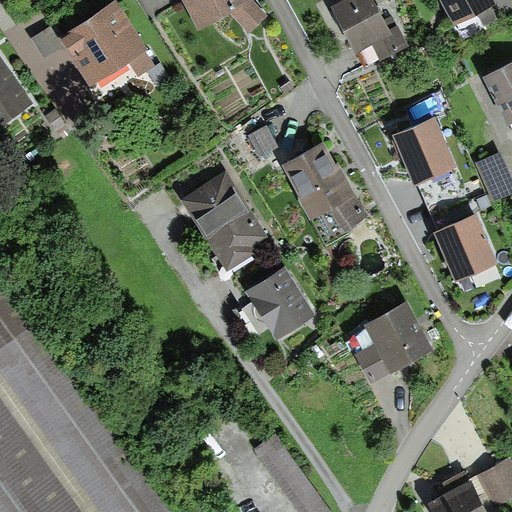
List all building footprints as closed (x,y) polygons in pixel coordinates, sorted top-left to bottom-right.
[(182,0),(198,29),(230,12),(250,33),(268,15),(253,1),(252,0),(182,0)] [(373,0),(345,0),(333,6),(357,55),(372,47),(379,61),(407,47),(391,15),(383,19),(373,0)] [(446,0),(456,20),(495,1),(494,0),(446,0)] [(115,1),(58,37),(66,48),(67,51),(90,86),(130,61),(139,74),(155,64),(115,1)] [(66,48),(58,37),(51,26),(32,39),(45,58),(60,49),(67,51),(66,48)] [(511,60),(487,73),(510,118),(511,117),(511,60)] [(0,61),(0,118),(27,99),(0,61)] [(436,118),(393,136),(414,186),(419,184),(454,169),(458,168),(436,118)] [(267,125),(248,135),(260,157),(279,147),(267,125)] [(323,142),(282,165),(300,197),(299,198),(311,221),(330,211),(349,234),(371,215),(355,194),(339,163),(336,165),(323,142)] [(511,190),(511,180),(499,152),(476,162),(492,199),(511,190)] [(454,169),(419,184),(440,231),(474,216),(454,169)] [(223,171),(183,196),(228,267),(268,242),(243,203),(223,171)] [(440,231),(434,233),(455,283),(500,264),(478,214),(474,216),(440,231)] [(312,310),(284,264),(248,286),(276,332),(312,310)] [(0,511),(173,511),(0,270),(0,511)] [(434,350),(408,302),(366,325),(376,345),(357,355),(372,383),(434,350)] [(333,511),(276,431),(256,446),(302,511),(333,511)] [(511,459),(478,478),(495,508),(511,498),(511,459)] [(487,511),(466,472),(442,484),(444,487),(436,491),(440,499),(428,505),(431,511),(487,511)]
